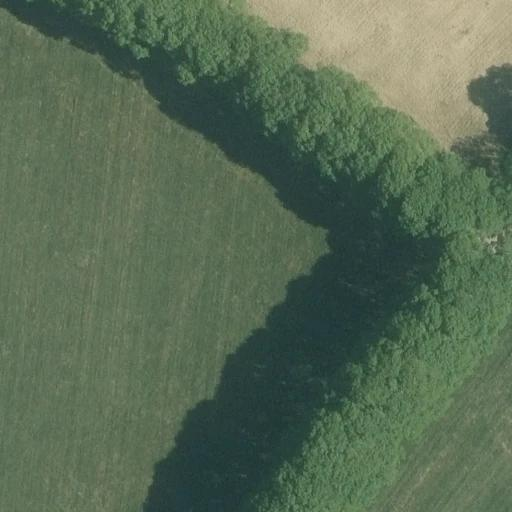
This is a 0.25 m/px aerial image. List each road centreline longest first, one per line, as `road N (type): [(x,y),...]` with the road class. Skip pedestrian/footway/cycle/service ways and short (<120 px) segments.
road 1 (unclassified): [(497,257),(168,0)]
road 2 (unclassified): [(303,511),(497,257)]
